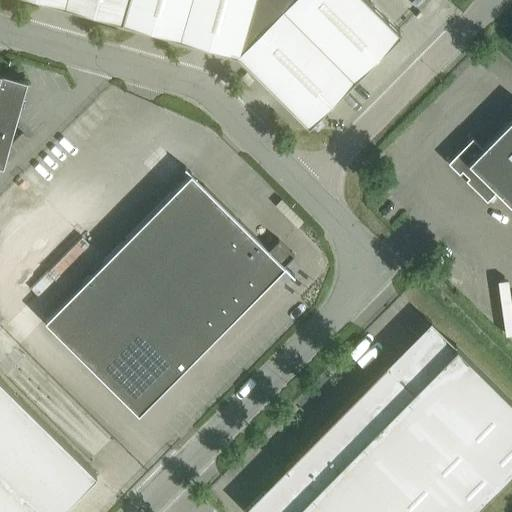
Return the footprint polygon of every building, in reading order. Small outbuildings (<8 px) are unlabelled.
[(56,0),(143,24),(149,0),(56,0)] [(283,5),(287,0),(149,0),(143,24),(237,51),(283,5)] [(400,30),(369,0),(287,0),(283,5),(318,40),(354,76),(400,30)] [(272,87),(318,40),(283,5),(237,51),(272,87)] [(354,76),(318,40),(272,87),(308,122),(354,76)] [(0,164),(3,165),(27,79),(0,71),(0,164)] [(511,115),(482,146),(472,136),(448,161),(459,172),(462,169),(468,175),(465,178),(487,199),(497,189),(511,204),(511,115)] [(138,412),(295,254),(279,238),(269,249),(191,171),(44,319),(138,412)] [(467,511),(511,467),(511,399),(456,344),(411,389),(386,365),(386,364),(386,363),(283,467),(284,468),(285,467),(287,469),(266,490),(264,488),(245,507),(250,511),(467,511)] [(56,511),(96,472),(0,376),(0,511),(56,511)]
